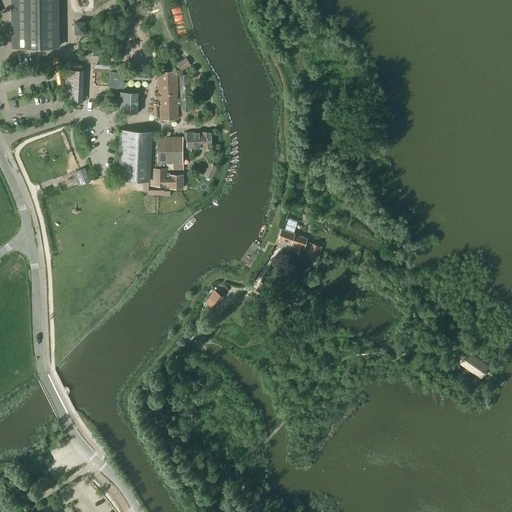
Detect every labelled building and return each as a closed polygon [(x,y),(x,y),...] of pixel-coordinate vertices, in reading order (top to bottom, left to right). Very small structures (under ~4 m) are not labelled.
[(13,0),(13,37),(14,37),(40,36),(41,37),(58,37),(58,46),(61,46),(60,0),(13,0)] [(120,11),(113,13),(115,20),(122,18),(120,11)] [(14,37),(13,37),(13,46),(58,46),(58,37),(41,37),(40,36),(14,37)] [(184,59),(177,64),(180,69),(188,65),(184,59)] [(111,71),(112,65),(112,63),(95,62),(95,70),(110,70),(111,71)] [(110,70),(109,83),(121,84),(123,65),(112,65),(111,71),(110,70)] [(83,70),(73,70),(73,77),(65,77),(65,92),(77,92),(76,100),(82,100),(83,70)] [(154,104),(154,114),(160,114),(160,116),(160,119),(178,118),(177,106),(177,105),(177,98),(177,90),(178,90),(177,81),(177,71),(172,71),(172,70),(163,70),(162,72),(161,72),(158,72),(158,91),(159,91),(159,92),(155,92),(156,99),(158,98),(158,101),(154,101),(154,104)] [(120,102),(120,111),(136,112),(136,103),(129,102),(128,102),(129,92),(121,91),(120,102)] [(65,92),(65,99),(76,100),(77,92),(65,92)] [(181,98),(177,98),(177,105),(181,105),(181,106),(185,106),(190,106),(189,94),(180,94),(181,98)] [(118,177),(116,178),(144,180),(149,180),(149,178),(150,178),(150,184),(165,184),(165,187),(183,187),(183,174),(170,174),(169,172),(166,172),(166,171),(166,168),(165,168),(165,163),(174,163),(174,169),(183,169),(183,163),(182,163),(182,153),(184,153),(186,151),(186,150),(194,149),(194,147),(204,146),(204,148),(212,147),(211,130),(201,131),(184,132),(184,137),(158,137),(158,141),(151,140),(151,131),(120,129),(118,177)] [(90,179),(86,166),(73,170),(78,183),(90,179)] [(282,228),(278,238),(283,240),(282,242),(290,245),(290,247),(296,249),(298,245),(305,247),(308,239),(295,234),(295,233),(294,233),(298,222),(288,218),(284,229),(282,228)] [(316,258),(320,245),(310,242),(306,255),(316,258)] [(260,281),(256,289),(261,292),(265,285),(265,284),(260,281)] [(214,290),(209,297),(218,304),(223,297),(214,290)] [(486,365),(468,353),(462,363),(480,375),(486,365)]
